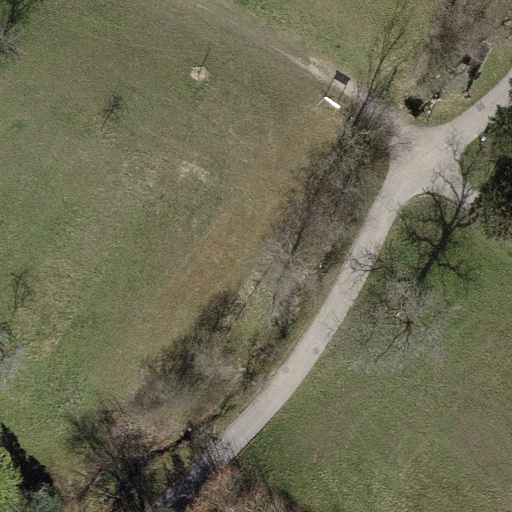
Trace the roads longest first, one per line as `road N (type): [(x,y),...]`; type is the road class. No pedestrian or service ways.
road 1 (track): [(163,511),(259,418),(419,160)]
road 2 (track): [(419,160),(511,73)]
